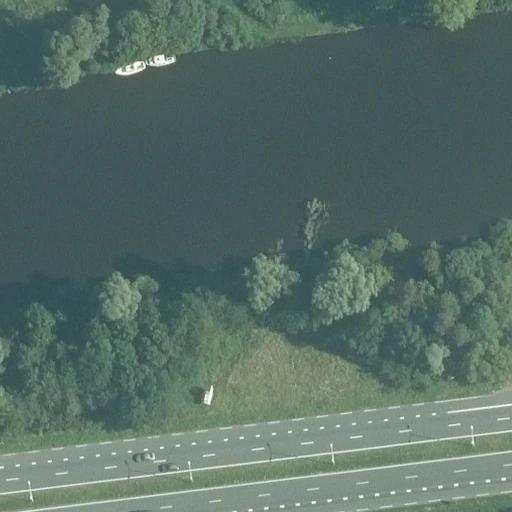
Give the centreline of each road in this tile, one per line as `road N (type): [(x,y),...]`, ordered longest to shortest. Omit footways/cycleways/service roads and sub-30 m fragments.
road 1 (primary): [(482,420),(0,481)]
road 2 (primary): [(228,511),(511,475)]
